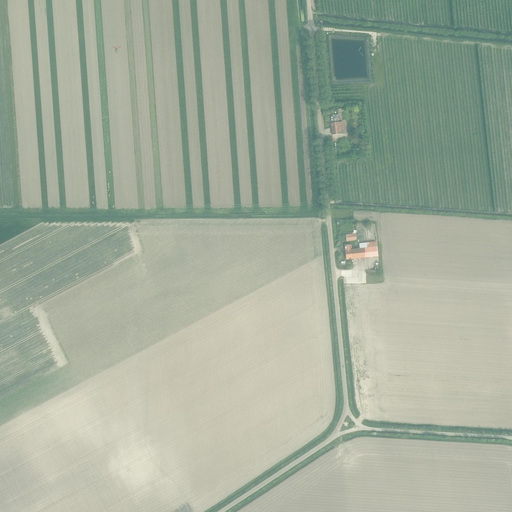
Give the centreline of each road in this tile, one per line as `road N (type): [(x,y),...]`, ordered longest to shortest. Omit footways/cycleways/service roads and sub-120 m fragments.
road 1 (unclassified): [(346,407),(307,0)]
road 2 (unclassified): [(364,428),(511,441)]
road 3 (unclassified): [(219,511),(334,435)]
